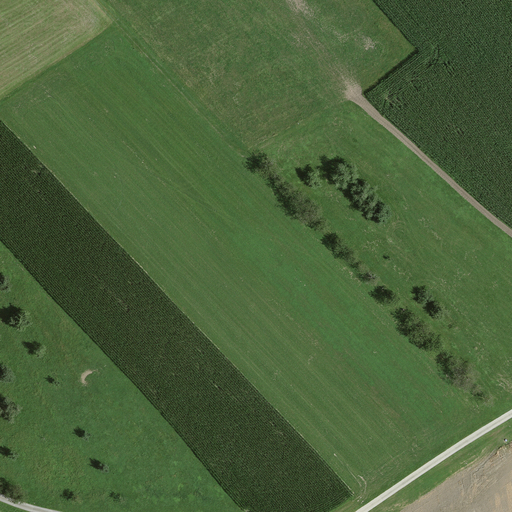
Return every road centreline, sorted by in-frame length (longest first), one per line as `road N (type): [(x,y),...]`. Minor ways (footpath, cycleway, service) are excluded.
road 1 (track): [(121,29),(224,145),(246,154),(333,112),(363,110),(511,231)]
road 2 (track): [(361,511),(511,412)]
